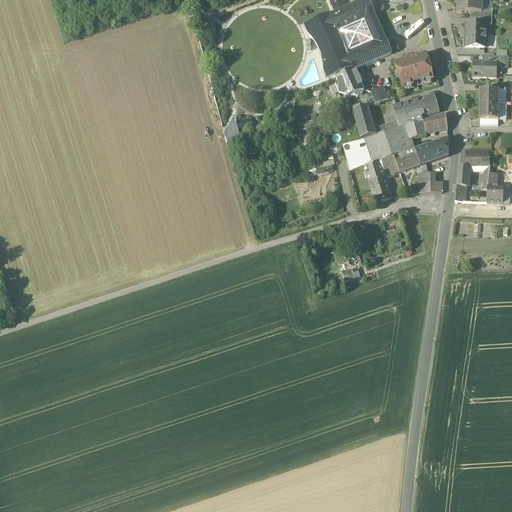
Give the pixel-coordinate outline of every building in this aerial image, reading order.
[(341,0),(329,0),(335,14),(346,10),(341,0)] [(335,14),(330,17),(336,33),(365,20),(374,16),(367,0),(346,10),(335,14)] [(485,1),(461,0),(457,0),(458,13),(471,14),(481,14),(481,13),(482,9),(485,9),(485,1)] [(207,10),(202,7),(198,14),(202,16),(207,10)] [(376,44),(347,56),(353,71),(355,70),(391,54),(374,16),(365,20),(376,44)] [(336,33),(330,17),(305,28),(308,36),(311,39),(315,44),(321,53),(324,64),(325,74),(328,81),(336,78),(353,71),(347,56),(336,33)] [(471,25),(466,25),(465,48),(486,49),(487,26),(471,25)] [(426,57),(413,60),(412,57),(409,59),(407,61),(407,62),(394,66),(397,74),(395,75),(397,82),(400,81),(402,90),(413,87),(412,85),(421,83),(421,85),(432,82),(430,73),(433,72),(431,65),(429,65),(426,57)] [(497,64),(482,64),(472,63),(472,79),(496,80),(497,65),(497,64)] [(353,71),(336,78),(337,82),(335,86),(339,95),(343,96),(344,100),(353,96),(354,97),(357,98),(362,97),(363,93),(362,92),(364,92),(360,83),(364,81),(361,75),(358,77),(355,70),(353,71)] [(376,105),(388,102),(382,88),(370,93),(376,105)] [(499,92),(479,91),(479,106),(498,107),(499,92)] [(434,97),(410,104),(415,120),(438,114),(434,97)] [(393,112),(393,113),(397,123),(374,131),(375,136),(376,138),(401,130),(413,126),(414,126),(417,125),(415,120),(410,104),(395,108),(395,109),(394,109),(393,111),(393,112)] [(498,107),(479,106),(479,122),(480,122),(498,122),(498,107)] [(367,107),(352,111),(361,140),(375,136),(374,131),(367,107)] [(417,125),(414,126),(413,126),(401,130),(403,139),(408,138),(409,141),(411,142),(426,139),(425,135),(447,129),(445,117),(429,121),(430,122),(423,125),(417,125)] [(251,121),(236,124),(239,133),(253,130),(251,121)] [(403,139),(401,130),(376,138),(375,139),(366,142),(374,166),(393,158),(400,156),(408,154),(403,139)] [(448,141),(428,147),(433,163),(449,158),(448,141)] [(366,142),(343,147),(350,174),(364,169),(374,166),(366,142)] [(428,147),(414,152),(420,168),(421,168),(430,165),(433,163),(428,147)] [(408,154),(400,156),(393,158),(396,167),(399,175),(420,168),(414,152),(408,154)] [(489,153),(466,153),(466,169),(466,170),(468,170),(486,169),(489,169),(489,153)] [(393,158),(374,166),(364,169),(366,177),(366,178),(367,179),(369,186),(376,206),(392,201),(385,181),(382,172),(390,169),(392,178),(399,175),(396,167),(393,158)] [(315,165),(316,176),(335,173),(333,162),(315,165)] [(430,165),(421,168),(422,171),(421,173),(430,170),(430,165)] [(466,169),(459,168),(458,178),(467,178),(468,170),(466,170),(466,169)] [(430,170),(421,173),(421,176),(418,176),(419,195),(442,196),(442,185),(430,186),(430,170)] [(497,178),(489,176),(487,189),(494,189),(497,187),(497,178)] [(467,178),(458,178),(455,205),(465,205),(466,189),(467,189),(468,178),(467,178)] [(494,189),(487,189),(487,192),(487,206),(503,207),(503,190),(494,189)] [(357,269),(346,273),(351,288),(362,284),(357,269)]
